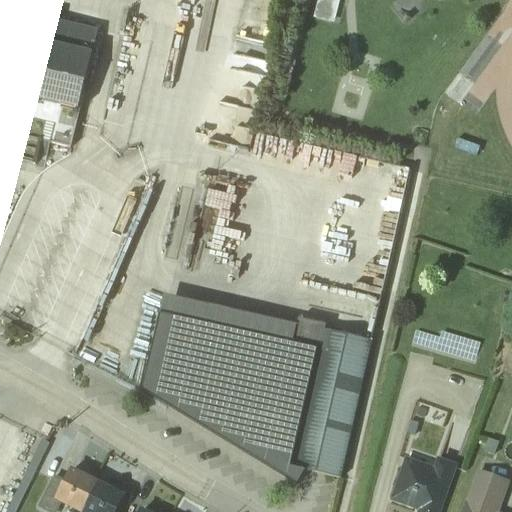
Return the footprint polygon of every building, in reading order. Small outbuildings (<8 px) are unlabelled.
[(333,25),(338,0),(316,0),(312,20),(333,25)] [(69,150),(98,33),(57,22),(58,14),(40,9),(38,17),(0,8),(0,132),(41,143),(69,150)] [(482,139),(457,130),(450,149),(474,158),(475,157),(482,139)] [(0,158),(34,167),(41,143),(0,132),(0,158)] [(9,315),(39,306),(35,292),(5,300),(9,315)] [(295,327),(163,297),(140,393),(295,487),(304,474),(339,480),(370,343),(323,332),(325,327),(297,321),(295,327)] [(415,332),(411,344),(474,363),(479,345),(440,333),(438,340),(415,332)] [(488,441),(484,455),(494,458),(499,445),(488,441)] [(388,503),(414,511),(440,511),(457,466),(436,459),(432,469),(403,459),(388,503)] [(53,477),(37,509),(42,511),(56,511),(60,506),(71,511),(82,511),(97,483),(69,469),(63,482),(53,477)] [(499,511),(509,483),(476,471),(461,511),(499,511)] [(116,511),(124,497),(97,483),(82,511),(116,511)]
